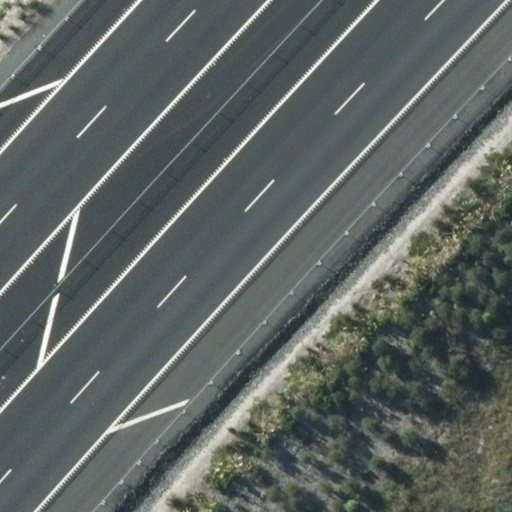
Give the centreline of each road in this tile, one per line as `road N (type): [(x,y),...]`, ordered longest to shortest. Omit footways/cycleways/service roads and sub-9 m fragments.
road 1 (motorway): [(459,0),(196,272),(0,496)]
road 2 (motorway): [(0,237),(215,0)]
